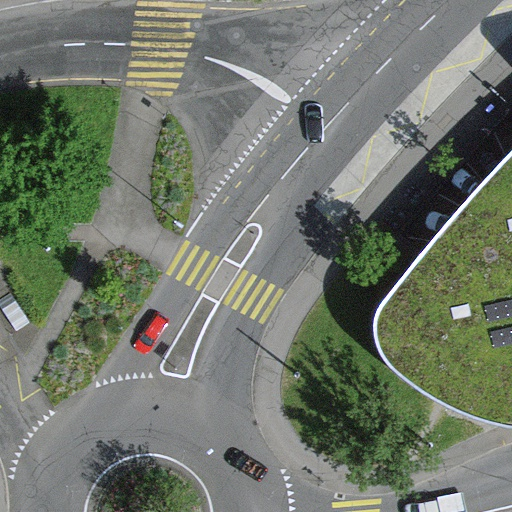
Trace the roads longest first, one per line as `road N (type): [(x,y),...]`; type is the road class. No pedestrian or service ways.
road 1 (secondary): [(202,426),(237,325),(408,38)]
road 2 (secondary): [(252,185),(181,289),(115,412)]
road 3 (residential): [(408,38),(212,34),(153,49)]
road 4 (secondary): [(408,38),(298,126),(252,185)]
road 5 (residential): [(153,49),(215,115),(252,185)]
road 6 (residential): [(0,56),(67,44),(153,49)]
road 7 (secondary): [(115,412),(59,444),(40,470),(28,511)]
